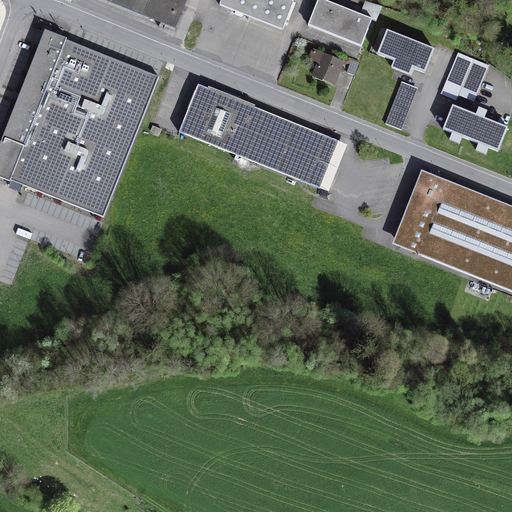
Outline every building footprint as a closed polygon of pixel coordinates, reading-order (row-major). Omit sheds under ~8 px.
[(182,14),(186,0),(103,0),(176,28),(182,14)] [(294,2),(289,0),(221,0),(219,6),(283,30),(294,2)] [(317,0),(308,26),(361,47),(372,20),(377,22),(382,8),(365,1),(362,8),(356,6),(357,4),(345,0),(340,0),(338,6),(322,0),(317,0)] [(104,218),(159,77),(67,41),(67,39),(45,30),(0,143),(0,179),(11,183),(10,185),(9,189),(20,193),(22,186),(104,218)] [(435,51),(387,32),(377,57),(393,63),(391,70),(411,78),(414,71),(425,76),(435,51)] [(345,62),(312,48),(307,59),(316,63),(310,77),(334,88),(345,62)] [(458,96),(473,61),(458,54),(441,95),(456,101),(458,96)] [(347,72),(355,75),(359,64),(351,61),(347,72)] [(473,61),(458,96),(474,102),(489,67),(473,61)] [(418,88),(401,82),(385,125),(401,131),(418,88)] [(329,193),(348,145),(254,108),(255,106),(199,84),(179,134),(329,193)] [(476,116),(452,107),(442,132),(452,135),(449,142),(460,147),(463,140),(478,146),(475,153),(486,157),(488,150),(498,154),(508,129),(507,128),(502,126),(504,119),(500,117),(497,124),(485,120),(487,113),(478,109),(476,116)] [(511,292),(511,207),(421,171),(392,246),(511,292)]
